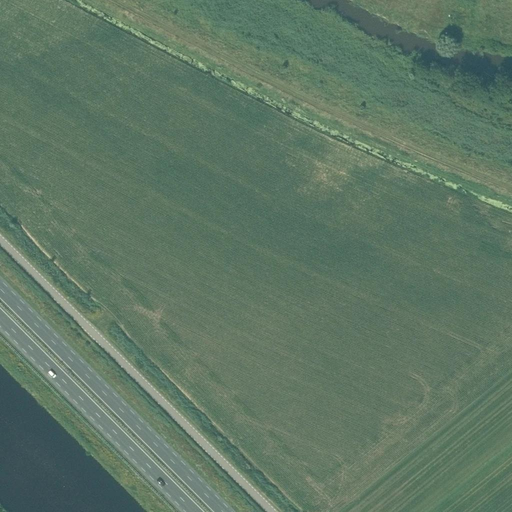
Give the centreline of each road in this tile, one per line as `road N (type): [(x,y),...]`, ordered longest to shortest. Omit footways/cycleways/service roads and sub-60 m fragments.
road 1 (unclassified): [(272,511),(0,237)]
road 2 (trunk): [(224,511),(0,286)]
road 3 (trunk): [(0,317),(192,511)]
